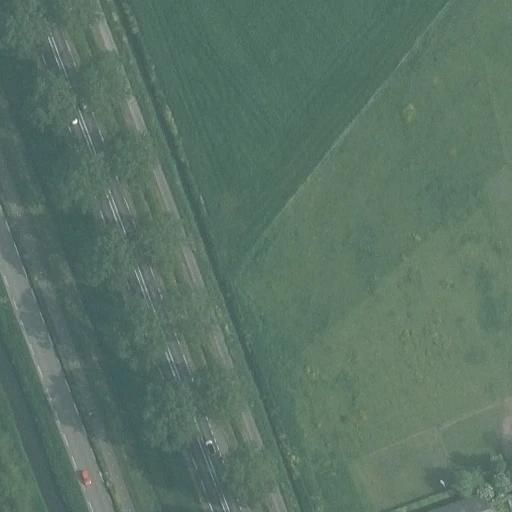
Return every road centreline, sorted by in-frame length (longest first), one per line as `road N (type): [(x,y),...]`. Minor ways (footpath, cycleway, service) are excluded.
road 1 (secondary): [(36,0),(226,511)]
road 2 (unclassified): [(282,511),(93,0)]
road 3 (tertiary): [(104,511),(0,228)]
